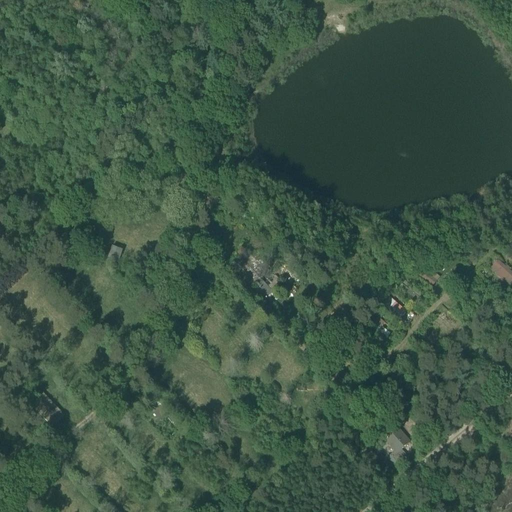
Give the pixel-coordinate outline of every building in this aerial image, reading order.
[(223,232),(214,240),(228,255),(237,247),(223,232)] [(107,257),(117,262),(123,251),(113,246),(107,257)] [(507,266),(506,268),(497,260),(492,266),(493,266),(491,269),(496,273),(495,275),(500,280),(500,281),(503,284),(505,282),(509,286),(511,282),(511,272),(509,270),(510,269),(507,266)] [(419,278),(433,286),(438,276),(424,268),(419,278)] [(273,274),(269,280),(276,285),(281,280),(273,274)] [(415,303),(422,294),(404,281),(398,290),(415,303)] [(502,287),(499,291),(504,295),(507,291),(502,287)] [(399,320),(406,309),(386,296),(379,307),(399,320)] [(436,314),(458,332),(463,326),(441,309),(436,314)] [(377,318),(371,330),(388,338),(394,327),(377,318)] [(43,410),(39,414),(48,423),(60,411),(51,402),(47,406),(45,404),(49,400),(42,393),(30,405),(37,412),(41,408),(43,410)] [(409,443),(399,431),(387,442),(395,451),(390,456),(397,463),(406,455),(401,450),(409,443)] [(373,451),(369,454),(374,460),(378,457),(373,451)]
